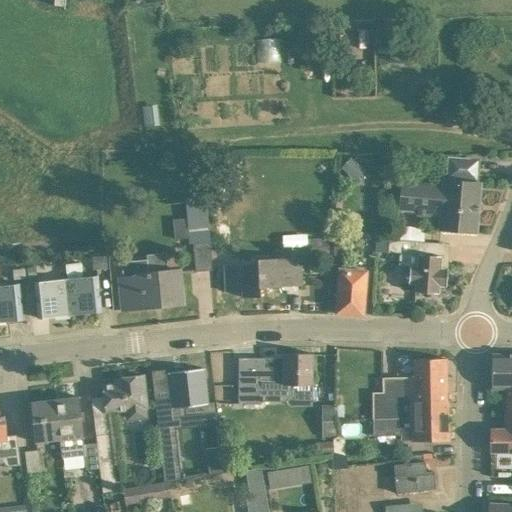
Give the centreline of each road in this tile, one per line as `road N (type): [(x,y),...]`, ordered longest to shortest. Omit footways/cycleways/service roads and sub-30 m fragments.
road 1 (residential): [(0,357),(314,324),(474,333)]
road 2 (track): [(194,139),(409,126),(511,139)]
road 3 (residential): [(471,511),(474,333)]
road 4 (residential): [(474,333),(481,283),(511,202)]
